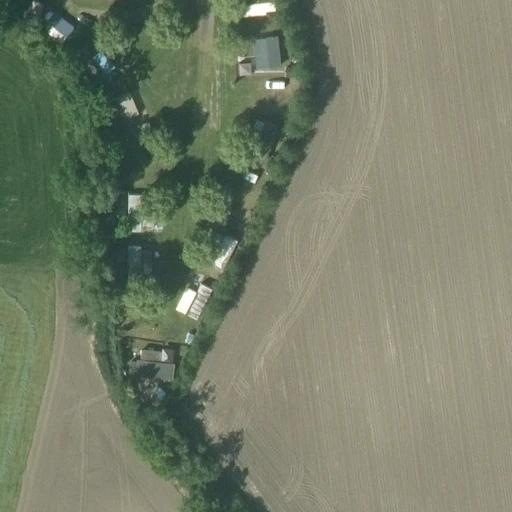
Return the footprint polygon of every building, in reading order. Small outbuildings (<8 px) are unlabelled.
[(35,0),(30,0),(26,8),(47,20),(53,9),(35,0)] [(271,0),(232,0),(234,18),(264,16),(264,11),(273,11),(271,0)] [(51,26),(46,33),(60,43),(71,28),(52,14),(46,23),(51,26)] [(276,38),(252,40),(255,70),(279,67),(276,38)] [(81,46),(74,53),(84,64),(80,67),(101,91),(111,82),(105,75),(113,68),(98,52),(92,58),(81,46)] [(128,94),(105,103),(117,131),(128,126),(126,120),(138,115),(128,94)] [(250,135),(244,149),(254,153),(251,160),(261,164),(275,126),(264,122),(257,138),(250,135)] [(244,172),(241,180),(253,185),(256,177),(244,172)] [(126,196),(126,231),(139,232),(139,230),(152,230),(152,208),(139,208),(139,196),(126,196)] [(225,234),(206,267),(218,274),(237,241),(225,234)] [(123,247),(113,247),(113,258),(123,258),(123,247)] [(126,247),(126,283),(140,283),(140,275),(149,275),(150,252),(138,252),(138,247),(126,247)] [(183,288),(173,310),(195,321),(210,288),(200,284),(195,294),(183,288)] [(134,360),(132,375),(170,380),(171,364),(158,362),(159,352),(139,350),(138,360),(134,360)]
